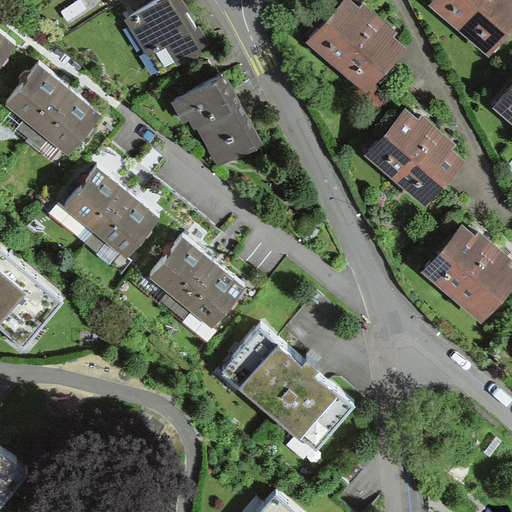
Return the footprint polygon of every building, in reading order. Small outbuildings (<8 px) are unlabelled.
[(207,41),(181,0),(157,0),(126,19),(148,55),(158,48),(168,64),(207,41)] [(340,64),(382,14),(366,1),(363,5),(356,0),(345,0),(311,40),(340,64)] [(464,28),(487,0),(438,0),(435,4),(464,28)] [(511,0),(487,0),(464,28),(493,52),(511,29),(511,0)] [(398,27),(382,14),(340,64),(369,88),(408,43),(394,31),(398,27)] [(0,56),(13,40),(0,29),(0,56)] [(71,86),(42,63),(9,103),(29,119),(21,128),(31,136),(71,86)] [(241,106),(222,71),(172,99),(183,119),(192,115),(200,129),(241,106)] [(101,110),(71,86),(31,136),(42,145),(50,135),(69,150),(101,110)] [(511,116),(511,90),(499,105),(511,116)] [(241,106),(200,129),(219,163),(260,141),(241,106)] [(398,176),(440,126),(425,112),(421,117),(408,106),(369,152),(398,176)] [(456,139),(440,126),(398,176),(427,200),(466,154),(452,143),(456,139)] [(128,188),(99,165),(66,205),(86,221),(79,230),(88,238),(128,188)] [(158,212),(128,188),(88,238),(99,247),(107,237),(126,252),(158,212)] [(456,293),(498,243),(482,230),(479,234),(466,224),(427,269),(456,293)] [(215,259),(186,235),(153,276),(173,291),(166,300),(175,308),(215,259)] [(511,258),(511,254),(498,243),(456,293),(485,317),(511,285),(511,261),(510,260),(511,258)] [(0,245),(0,326),(22,345),(62,298),(0,245)] [(245,283),(215,259),(175,308),(186,317),(194,307),(213,322),(245,283)] [(305,359),(262,323),(223,369),(272,410),(316,358),(310,353),(305,359)] [(322,363),(316,358),(272,410),(319,449),(358,403),(317,368),(322,363)] [(0,504),(31,467),(0,441),(0,504)] [(306,511),(280,490),(261,511),(306,511)]
